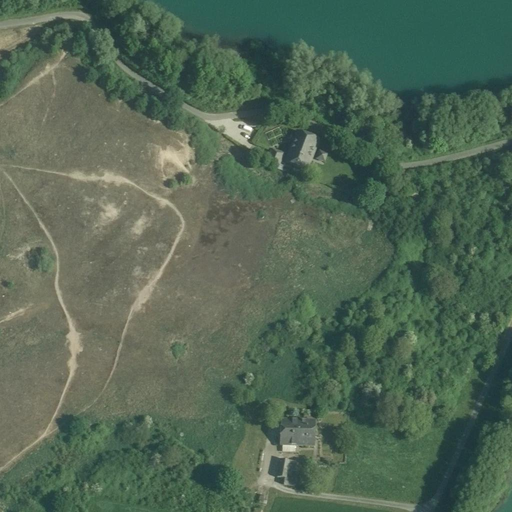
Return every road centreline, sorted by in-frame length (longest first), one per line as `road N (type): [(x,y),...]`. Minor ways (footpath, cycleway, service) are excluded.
road 1 (track): [(0,166),(60,254),(56,279),(77,344),(42,437),(0,471)]
road 2 (track): [(0,99),(70,54),(86,15)]
